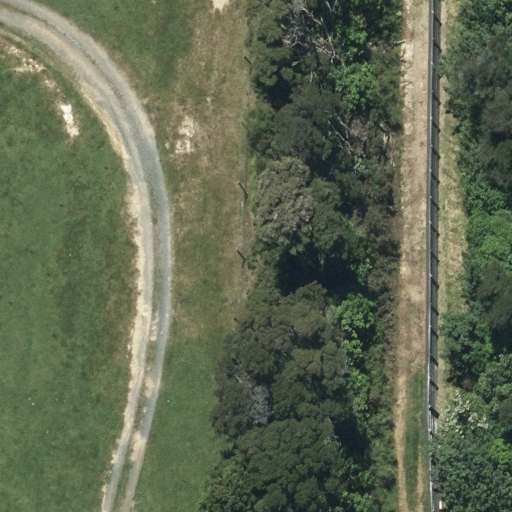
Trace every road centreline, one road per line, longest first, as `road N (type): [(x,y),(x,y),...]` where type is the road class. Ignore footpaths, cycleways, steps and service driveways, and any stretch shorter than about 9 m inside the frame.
road 1 (track): [(0,4),(26,13),(118,86),(155,186),(151,305),(118,511)]
road 2 (track): [(411,0),(414,511)]
